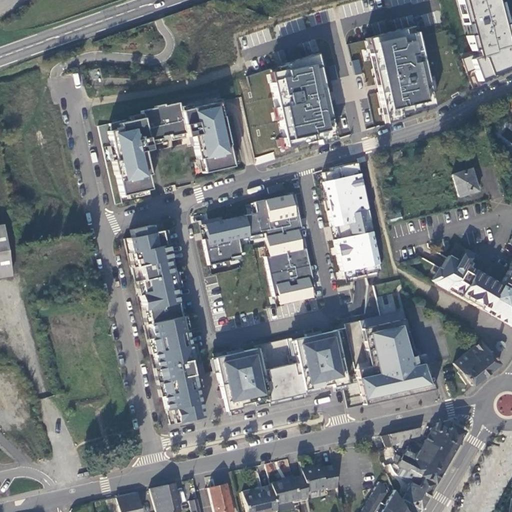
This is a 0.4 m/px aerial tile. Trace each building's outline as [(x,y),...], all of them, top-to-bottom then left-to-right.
[(457,0),(474,58),(472,59),(478,81),(511,68),(511,43),(500,0),(457,0)] [(385,123),(434,109),(417,28),(416,25),(364,39),(385,123)] [(267,75),(284,150),(337,136),(320,52),(272,67),(274,73),(267,75)] [(352,61),(354,75),(362,73),(359,59),(352,61)] [(126,119),(110,123),(112,130),(108,130),(115,159),(113,159),(116,174),(117,174),(122,195),(151,189),(148,174),(150,174),(147,160),(145,150),(148,149),(151,149),(149,141),(164,138),(163,136),(171,134),(172,136),(187,133),(187,137),(190,136),(193,135),(195,145),(198,159),(201,159),(204,173),(234,166),(229,145),(230,145),(223,116),(222,116),(219,102),(182,110),(180,102),(166,105),(165,103),(156,105),(156,107),(142,110),(144,117),(126,121),(126,119)] [(273,153),(255,157),(257,164),(275,159),(273,153)] [(376,269),(379,268),(355,162),(330,168),(331,171),(321,173),(323,181),(322,182),(340,271),(344,271),(345,278),(377,271),(376,269)] [(458,198),(481,191),(474,167),(451,174),(458,198)] [(283,183),(269,188),(270,194),(285,189),(283,183)] [(263,257),(274,304),(313,297),(292,194),(250,202),(254,215),(218,221),(218,218),(199,221),(200,225),(204,225),(208,238),(202,240),(207,266),(242,258),(239,246),(264,241),(268,256),(263,257)] [(151,232),(150,224),(129,229),(130,236),(126,237),(131,259),(133,259),(134,265),(130,266),(131,274),(139,272),(140,280),(138,280),(141,294),(139,294),(142,309),(144,309),(151,337),(148,338),(155,367),(157,366),(159,374),(162,373),(164,379),(158,381),(167,424),(201,417),(191,375),(196,374),(193,357),(192,358),(183,313),(178,315),(171,286),(174,285),(170,271),(168,271),(165,259),(168,258),(164,244),(162,244),(160,235),(152,237),(151,232)] [(0,226),(0,276),(10,275),(3,226),(0,226)] [(463,244),(462,246),(475,254),(476,251),(473,249),(478,241),(471,237),(466,245),(463,244)] [(450,251),(432,281),(510,326),(511,323),(511,258),(501,252),(494,265),(475,254),(462,246),(455,243),(450,251)] [(139,272),(131,274),(133,281),(138,280),(140,280),(139,272)] [(418,385),(413,364),(401,366),(392,325),(358,333),(367,374),(349,378),(354,400),(418,385)] [(345,384),(333,330),(319,333),(319,330),(304,334),(304,337),(291,340),(290,337),(253,345),(254,348),(241,351),(240,348),(225,351),(226,354),(212,357),(217,379),(222,378),(223,383),(218,385),(219,390),(216,390),(218,398),(220,397),(223,411),(324,389),(324,388),(330,386),(331,387),(345,384)] [(452,362),(469,385),(478,378),(497,364),(480,341),(452,362)] [(157,366),(155,367),(158,381),(164,379),(162,373),(159,374),(157,366)] [(447,420),(436,423),(432,429),(430,427),(423,440),(437,447),(435,450),(448,458),(456,443),(463,431),(449,423),(448,422),(447,420)] [(413,428),(399,431),(400,440),(412,437),(413,428)] [(395,432),(387,434),(391,444),(398,442),(397,440),(396,440),(395,432)] [(387,434),(379,436),(383,447),(386,446),(391,444),(387,434)] [(371,437),(372,439),(376,450),(383,447),(379,436),(371,437)] [(437,447),(423,440),(418,449),(407,444),(402,454),(412,459),(414,458),(426,465),(440,472),(443,467),(446,462),(432,455),(435,450),(437,447)] [(383,447),(376,450),(383,466),(389,463),(390,459),(386,446),(383,447)] [(446,462),(448,458),(435,450),(432,455),(446,462)] [(408,469),(420,476),(426,465),(414,458),(412,459),(402,454),(400,457),(398,460),(397,462),(395,465),(407,471),(408,469)] [(422,477),(434,484),(437,478),(440,472),(426,465),(420,476),(422,477)] [(299,469),(301,476),(305,494),(326,489),(326,491),(334,489),(331,471),(330,466),(318,469),(313,470),(312,466),(299,469)] [(404,511),(417,511),(419,509),(408,503),(422,477),(420,476),(408,469),(407,471),(402,479),(409,483),(407,485),(409,486),(399,503),(403,511),(404,511)] [(286,480),(270,484),(270,486),(275,506),(306,499),(305,494),(301,476),(292,478),(292,476),(285,478),(286,480)] [(408,503),(419,509),(427,496),(434,484),(422,477),(408,503)] [(374,488),(359,511),(402,511),(398,503),(393,491),(384,506),(380,503),(386,493),(382,484),(378,481),(374,488)] [(173,483),(149,489),(154,511),(175,511),(179,511),(173,483)] [(225,484),(207,488),(212,511),(222,511),(231,510),(225,484)] [(275,506),(270,486),(258,489),(257,487),(242,491),(245,511),(272,511),(276,511),(275,506)] [(118,511),(140,511),(136,494),(115,498),(118,511)] [(198,511),(196,498),(187,500),(189,511),(198,511)]
